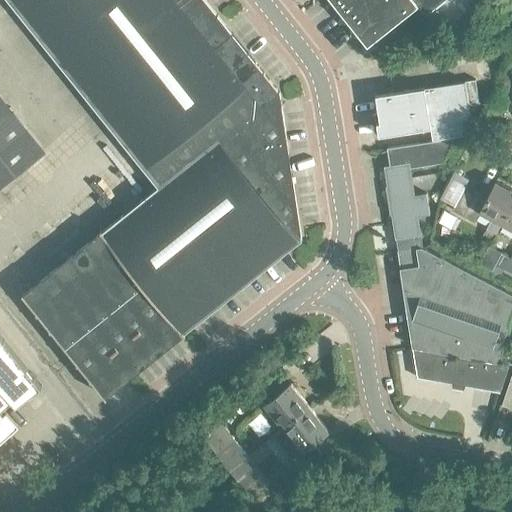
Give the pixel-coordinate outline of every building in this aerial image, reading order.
[(99,204),(135,177),(1,0),(0,0),(0,72),(41,128),(27,139),(33,147),(27,151),(13,133),(11,132),(13,130),(0,120),(0,178),(11,170),(16,176),(58,206),(61,211),(71,217),(68,221),(95,201),(99,204)] [(279,91),(205,0),(10,0),(67,70),(159,184),(23,294),(75,359),(104,395),(301,237),(279,91)] [(425,15),(443,0),(332,0),(368,45),(418,5),(425,15)] [(473,134),(470,107),(479,105),(476,81),(375,95),(379,121),(376,122),(378,136),(430,129),(432,140),(473,134)] [(455,139),(387,148),(390,165),(384,166),(387,186),(390,185),(394,214),(391,214),(396,239),(421,235),(419,216),(430,214),(427,193),(415,195),(410,162),(444,157),(455,139)] [(296,146),(303,199),(323,196),(315,143),(296,146)] [(501,224),(511,203),(511,190),(496,182),(488,196),(457,180),(446,201),(457,206),(454,212),(474,222),(479,212),(501,224)] [(511,230),(511,203),(501,224),(511,230)] [(441,227),(440,236),(449,237),(450,228),(441,227)] [(498,361),(511,314),(511,293),(423,247),(421,235),(396,239),(398,252),(397,252),(414,347),(498,361)] [(489,257),(477,236),(461,244),(473,266),(489,257)] [(504,269),(510,258),(500,253),(494,264),(504,269)] [(3,416),(0,413),(41,377),(0,332),(0,444),(19,427),(7,413),(3,416)] [(500,392),(509,365),(413,348),(417,377),(500,392)] [(511,381),(510,381),(502,405),(511,407),(511,381)] [(284,428),(309,408),(289,383),(264,404),(284,428)] [(309,408),(284,428),(302,451),(327,430),(309,408)] [(247,455),(217,417),(198,432),(228,470),(247,455)] [(253,481),(239,464),(230,472),(243,489),(253,481)]
